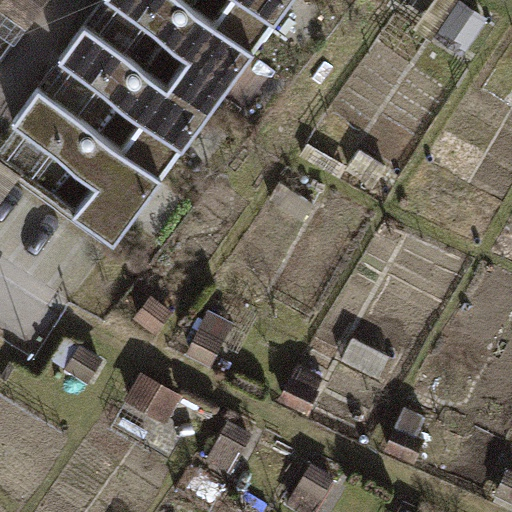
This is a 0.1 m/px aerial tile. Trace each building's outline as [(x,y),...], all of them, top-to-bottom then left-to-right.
[(53,0),(14,0),(8,9),(22,19),(33,27),(53,0)] [(217,125),(264,60),(220,28),(180,0),(115,0),(198,59),(172,93),(217,125)] [(264,60),(307,0),(239,0),(220,28),(264,60)] [(468,7),(443,42),(475,65),(500,29),(468,7)] [(170,190),(217,125),(172,93),(90,34),(68,65),(151,124),(126,159),(170,190)] [(123,256),(170,190),(126,159),(42,99),(20,130),(104,189),(79,224),(123,256)] [(364,150),(351,171),(393,197),(406,176),(364,150)] [(2,159),(0,161),(0,214),(27,178),(2,159)] [(158,303),(144,323),(167,339),(181,320),(158,303)] [(241,335),(213,321),(193,360),(221,374),(241,335)] [(110,365),(81,345),(65,367),(95,387),(110,365)] [(331,385),(304,371),(286,406),(313,420),(331,385)] [(186,398),(150,379),(135,408),(172,426),(186,398)] [(437,425),(413,412),(392,452),(417,465),(437,425)] [(257,439),(234,427),(216,463),(239,474),(257,439)] [(326,511),(340,487),(314,473),(297,506),(308,511),(326,511)]
